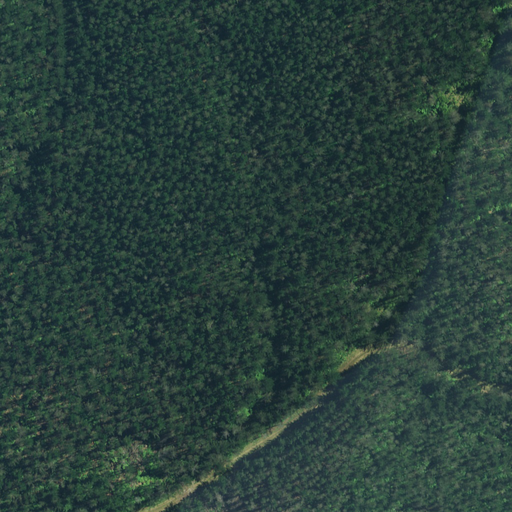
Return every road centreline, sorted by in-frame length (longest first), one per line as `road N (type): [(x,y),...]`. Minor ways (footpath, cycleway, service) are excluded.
road 1 (track): [(389,336),(511,5)]
road 2 (track): [(389,336),(323,380),(236,457),(128,511)]
road 3 (track): [(511,389),(473,387),(389,336)]
